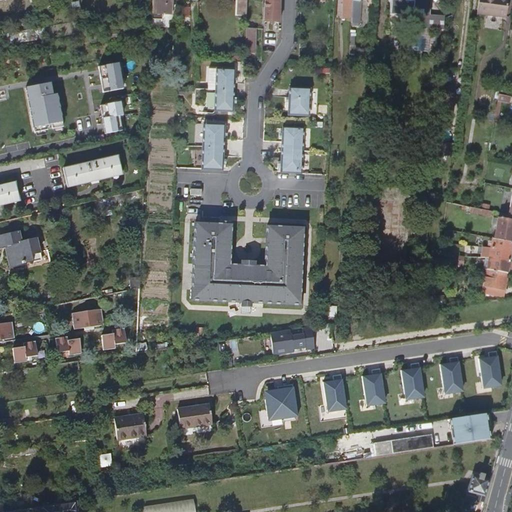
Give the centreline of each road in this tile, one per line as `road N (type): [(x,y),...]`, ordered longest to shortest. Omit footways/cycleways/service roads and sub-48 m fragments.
road 1 (residential): [(511,337),(244,378)]
road 2 (track): [(29,402),(212,375),(244,378)]
road 3 (residential): [(290,0),(288,45),(253,92),(251,181)]
